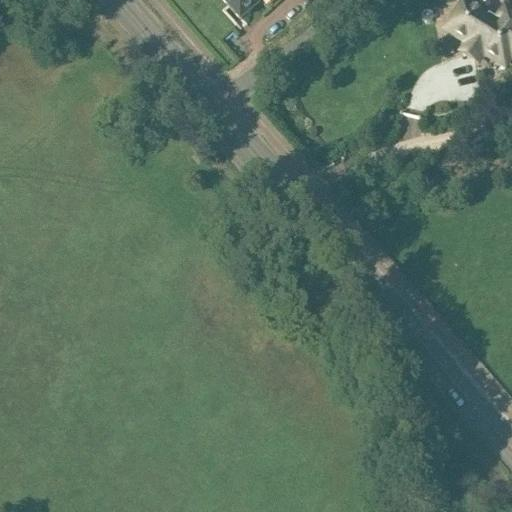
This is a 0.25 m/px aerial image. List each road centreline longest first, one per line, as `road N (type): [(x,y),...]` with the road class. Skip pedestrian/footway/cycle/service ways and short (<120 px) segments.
road 1 (secondary): [(109,0),(511,465)]
road 2 (secondary): [(511,442),(131,0)]
